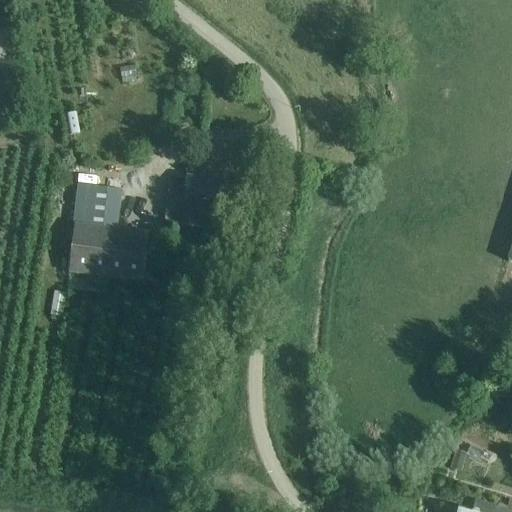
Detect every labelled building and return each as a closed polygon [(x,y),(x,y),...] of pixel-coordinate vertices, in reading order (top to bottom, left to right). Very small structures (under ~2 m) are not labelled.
[(0,56),(17,46),(1,19),(0,19),(0,56)] [(144,80),(144,65),(126,66),(126,80),(144,80)] [(104,140),(113,141),(115,119),(106,118),(104,140)] [(117,142),(130,141),(128,127),(115,129),(117,142)] [(224,184),(187,181),(186,203),(208,205),(207,219),(221,220),(224,184)] [(79,191),(69,276),(142,284),(148,237),(114,233),(118,196),(79,191)] [(50,317),(61,319),(65,296),(54,294),(50,317)] [(461,473),(465,456),(455,453),(451,470),(461,473)]
